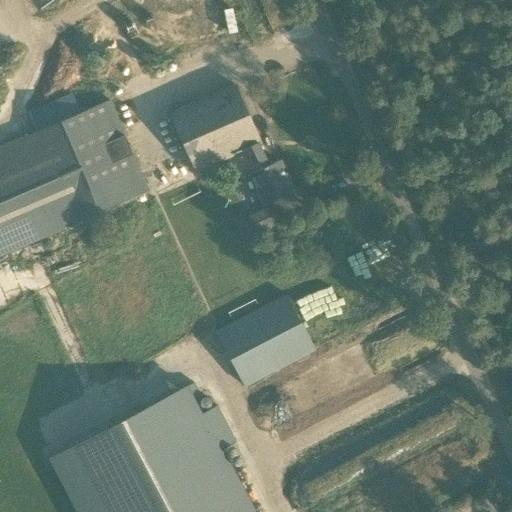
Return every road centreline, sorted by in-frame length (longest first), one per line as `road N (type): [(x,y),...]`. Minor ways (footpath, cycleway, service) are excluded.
road 1 (unclassified): [(511,453),(311,0)]
road 2 (track): [(401,204),(511,124)]
